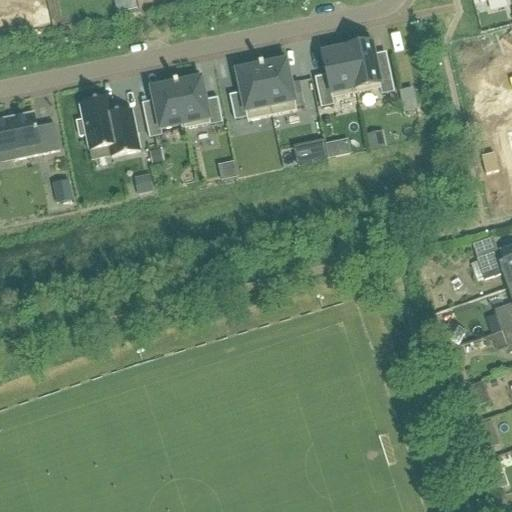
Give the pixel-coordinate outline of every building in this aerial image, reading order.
[(135,0),(116,4),(118,15),(137,11),(135,0)] [(347,49),(356,96),(380,91),(382,98),(394,95),(388,65),(376,67),(372,46),(348,51),(347,49)] [(332,101),(356,96),(347,49),(346,49),(346,51),(322,56),(327,78),(315,80),(321,110),(334,108),(332,101)] [(263,67),(261,67),(272,119),(297,114),(293,97),(301,96),(299,84),(291,85),(286,63),(264,68),(263,67)] [(247,124),(272,119),(261,67),(259,67),(260,69),(237,74),(242,96),(229,98),(235,123),(247,120),(247,124)] [(176,85),(186,132),(210,127),(210,128),(223,125),(217,100),(205,103),(201,81),(178,86),(177,84),(176,85)] [(186,132),(176,85),(174,85),(174,87),(152,92),(156,113),(144,116),(149,141),(162,138),(161,132),(184,127),(185,132),(186,132)] [(134,122),(116,126),(111,100),(80,107),(83,123),(77,124),(80,140),(86,138),(90,154),(109,150),(111,160),(140,154),(134,122)] [(34,116),(0,122),(0,155),(12,153),(14,163),(60,153),(54,126),(37,129),(34,116)] [(383,134),(366,137),(369,152),(369,153),(386,150),(386,148),(383,134)] [(322,143),(293,149),(296,167),(326,161),(322,143)] [(336,144),(325,146),(328,161),(339,158),(336,144)] [(161,152),(150,154),(152,167),(163,165),(161,152)] [(494,156),(481,159),(484,168),(497,165),(494,156)] [(497,165),(484,168),(486,177),(499,174),(497,165)] [(150,177),(134,180),(138,198),(153,195),(150,177)] [(69,183),(52,186),(55,207),(72,203),(69,183)] [(471,247),(474,254),(494,247),(491,240),(471,247)] [(494,247),(474,254),(476,261),(496,254),(494,247)] [(508,291),(511,289),(511,262),(503,266),(498,254),(476,262),(476,263),(469,266),(476,285),(483,283),(502,277),(508,291)] [(511,303),(511,306),(494,313),(495,318),(501,335),(511,330),(511,289),(508,291),(511,303)] [(511,330),(501,335),(506,349),(509,357),(511,355),(511,330)] [(458,374),(457,371),(451,372),(457,389),(462,387),(465,386),(460,373),(458,374)] [(494,465),(493,461),(489,462),(486,463),(490,475),(492,474),(498,472),(496,464),(494,465)]
